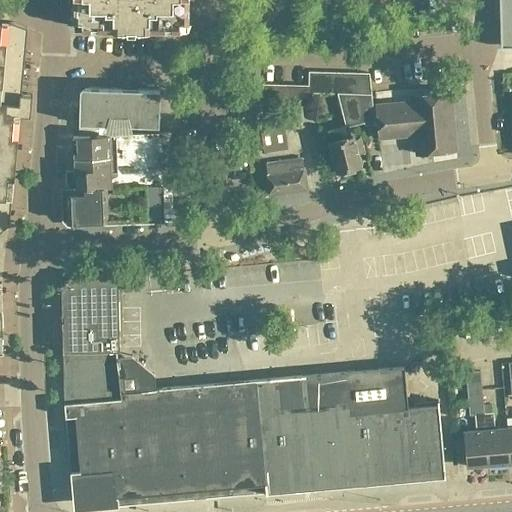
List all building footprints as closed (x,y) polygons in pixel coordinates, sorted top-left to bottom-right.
[(71,0),(71,22),(74,22),(74,28),(80,28),(80,31),(178,32),(178,23),(187,23),(187,0),(71,0)] [(511,0),(498,0),(499,25),(508,25),(511,22),(511,0)] [(0,233),(8,227),(18,117),(29,118),(31,97),(20,96),(26,30),(12,24),(0,23),(0,233)] [(370,97),(370,95),(368,75),(308,74),(307,87),(285,87),(251,86),(253,107),(312,108),(312,95),(337,96),(370,97)] [(79,94),(79,98),(78,125),(118,126),(120,91),(120,90),(84,89),(84,90),(80,94),(79,94)] [(138,92),(120,91),(118,126),(158,128),(159,91),(138,91),(138,92)] [(415,156),(455,152),(450,94),(410,97),(410,104),(375,107),(378,141),(413,138),(415,156)] [(345,128),(347,127),(373,121),(370,97),(337,96),(345,128)] [(263,155),(286,152),(283,126),(282,126),(281,122),(262,125),(261,116),(254,117),(256,130),(259,130),(263,155)] [(347,127),(345,128),(327,133),(330,144),(328,145),(336,174),(359,168),(355,152),(361,151),(358,141),(351,143),(347,127)] [(67,190),(104,189),(129,188),(159,187),(172,186),(169,134),(72,138),(74,176),(78,176),(79,184),(71,184),(70,184),(69,184),(68,185),(68,186),(67,187),(67,188),(66,189),(66,191),(67,191),(67,190)] [(269,197),(307,192),(303,170),(302,160),(265,165),(266,175),(269,197)] [(499,223),(511,222),(511,183),(497,184),(499,223)] [(129,188),(104,189),(67,190),(67,191),(67,197),(66,197),(67,223),(106,222),(160,220),(159,187),(129,188)] [(119,352),(118,319),(117,278),(114,278),(114,280),(103,281),(103,278),(67,279),(67,280),(67,281),(63,286),(60,286),(61,317),(63,317),(64,320),(64,323),(61,323),(62,354),(116,353),(119,352)] [(484,298),(498,298),(498,285),(484,285),(484,298)] [(310,349),(322,348),(321,329),(309,330),(310,349)] [(255,390),(254,382),(244,383),(244,382),(161,389),(155,390),(120,393),(117,359),(116,353),(62,354),(63,403),(63,405),(64,419),(67,418),(75,418),(80,474),(79,474),(80,490),(82,494),(82,500),(86,504),(91,506),(96,505),(100,506),(116,505),(115,499),(263,486),(255,390)] [(421,472),(422,481),(442,479),(442,480),(444,480),(437,402),(436,402),(436,407),(407,409),(403,368),(244,382),(244,383),(254,382),(255,390),(263,486),(264,496),(266,496),(266,486),(421,472)] [(487,466),(483,416),(482,416),(479,373),(465,375),(468,417),(474,417),(475,433),(462,434),(465,468),(487,466)] [(483,416),(487,466),(509,464),(506,430),(493,432),(492,415),(483,416)]
